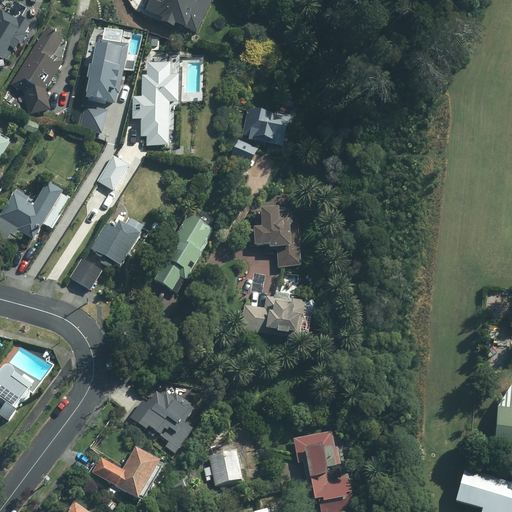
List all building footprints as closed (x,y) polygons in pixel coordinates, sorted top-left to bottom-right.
[(172,32),(173,29),(195,39),(212,1),(209,0),(145,0),(142,9),(146,11),(144,16),(160,23),(159,26),(172,32)] [(17,21),(16,24),(0,14),(0,13),(0,70),(3,71),(28,33),(25,31),(27,28),(17,21)] [(45,90),(62,63),(53,58),(63,42),(45,31),(9,87),(23,96),(27,116),(49,112),(45,90)] [(124,45),(93,40),(83,104),(114,109),(124,45)] [(131,121),(140,121),(140,139),(146,139),(146,150),(167,150),(168,108),(175,108),(176,81),(168,80),(168,67),(146,66),(146,78),(141,78),(141,99),(132,99),(131,121)] [(108,113),(84,107),(78,130),(101,136),(108,113)] [(288,122),(248,113),(242,139),(272,146),(275,134),(285,136),(288,122)] [(0,168),(15,143),(0,133),(0,168)] [(129,169),(112,158),(96,183),(113,194),(129,169)] [(33,210),(13,198),(0,217),(0,242),(11,249),(20,235),(32,243),(61,197),(46,188),(33,210)] [(298,246),(288,247),(287,227),(291,225),(291,218),(285,212),(254,214),(255,232),(249,232),(250,250),(268,249),(268,253),(276,252),(277,270),(300,269),(298,246)] [(199,260),(198,260),(205,248),(204,248),(211,235),(186,220),(173,241),(176,243),(174,247),(178,249),(156,283),(177,296),(199,260)] [(108,266),(117,272),(138,241),(136,239),(142,230),(130,222),(124,232),(117,227),(112,234),(104,229),(88,252),(108,266)] [(82,259),(69,277),(88,291),(101,272),(82,259)] [(292,303),(266,299),(263,311),(245,308),(240,331),(298,343),(303,319),(304,310),(300,304),(292,303)] [(30,389),(13,376),(13,372),(10,368),(6,367),(2,370),(0,371),(0,403),(11,412),(30,389)] [(175,401),(172,404),(164,398),(162,401),(151,392),(128,421),(155,442),(159,437),(169,444),(165,448),(174,455),(191,433),(182,426),(177,433),(175,432),(186,418),(188,420),(193,414),(175,401)] [(511,406),(497,405),(492,457),(511,459),(511,406)] [(358,511),(357,504),(352,505),(347,476),(335,478),(333,469),(341,467),(337,450),(335,450),(332,434),(292,442),(297,467),(302,465),(308,491),(311,491),(313,503),(318,502),(319,511),(358,511)] [(241,484),(234,450),(207,455),(214,489),(241,484)] [(134,451),(121,473),(100,461),(91,476),(136,502),(158,465),(134,451)] [(511,511),(511,483),(458,468),(445,511),(446,511),(511,511)] [(276,472),(258,474),(260,489),(278,487),(276,472)] [(82,511),(71,503),(64,511),(82,511)]
